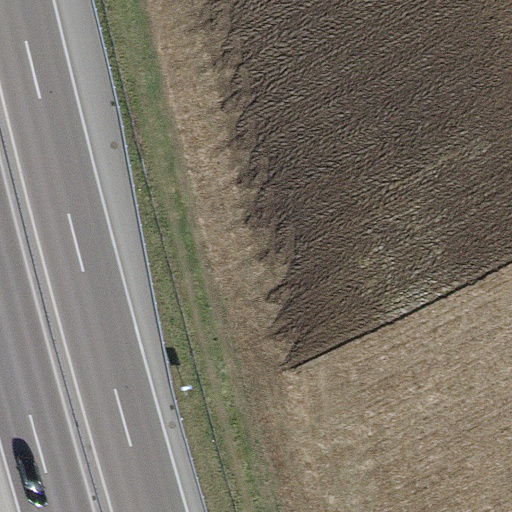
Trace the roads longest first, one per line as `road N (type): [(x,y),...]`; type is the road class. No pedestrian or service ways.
road 1 (motorway): [(153,511),(19,0)]
road 2 (track): [(138,0),(263,511)]
road 3 (motorway): [(0,304),(58,511)]
